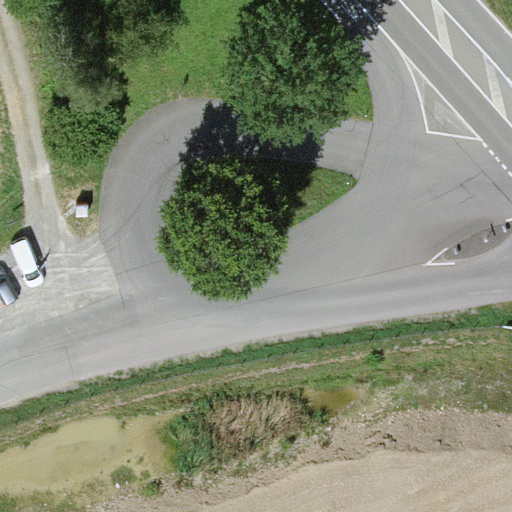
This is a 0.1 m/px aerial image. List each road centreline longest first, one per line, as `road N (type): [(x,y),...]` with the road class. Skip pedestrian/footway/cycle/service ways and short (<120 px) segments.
road 1 (track): [(9,0),(53,180),(40,355)]
road 2 (secondary): [(511,109),(413,0)]
